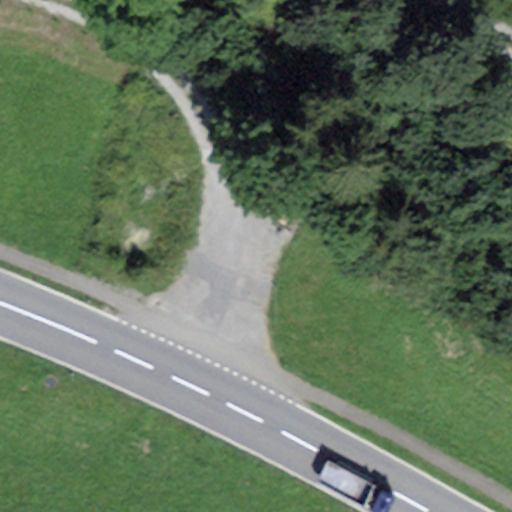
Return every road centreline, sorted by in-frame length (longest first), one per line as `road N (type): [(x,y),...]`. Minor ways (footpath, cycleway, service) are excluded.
road 1 (track): [(58,0),(114,20),(154,48),(226,144),(237,210),(233,269),(177,380)]
road 2 (secondary): [(0,311),(177,380),(413,511)]
